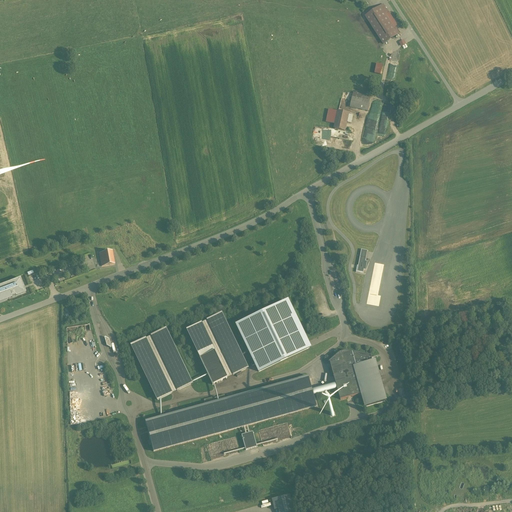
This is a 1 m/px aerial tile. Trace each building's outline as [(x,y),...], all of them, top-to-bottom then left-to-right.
[(385,2),(366,14),(384,42),(400,32),(396,26),(399,24),(385,2)] [(404,49),(409,46),(405,39),(400,42),(404,49)] [(378,63),(376,73),(383,74),(385,64),(378,63)] [(372,93),(354,89),(351,105),(368,109),(372,93)] [(351,111),(338,109),(335,127),(347,130),(349,120),(352,121),(354,115),(350,114),(351,111)] [(361,250),(357,273),(364,275),(365,271),(367,271),(369,263),(367,262),(369,251),(361,250)] [(112,251),(99,254),(101,267),(114,265),(112,251)] [(0,303),(26,294),(24,288),(20,278),(0,285),(0,303)] [(286,302),(236,326),(258,372),(309,348),(286,302)] [(224,314),(189,331),(215,387),(250,370),(224,314)] [(168,330),(133,347),(159,401),(194,384),(168,330)] [(339,354),(330,362),(341,401),(362,394),(366,407),(385,402),(373,357),(350,352),(347,352),(344,352),(342,353),(340,353),(339,354)] [(309,378),(145,423),(153,452),(317,407),(309,378)] [(252,433),(241,436),(246,451),(257,448),(252,433)] [(289,495),(275,499),(277,510),(278,511),(293,511),(289,495)]
